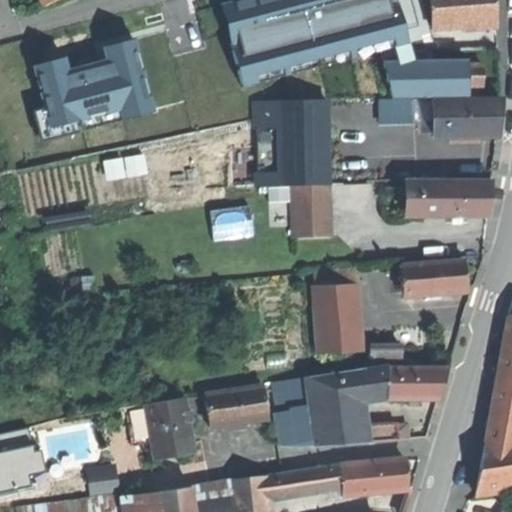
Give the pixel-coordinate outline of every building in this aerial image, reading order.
[(395,0),(238,0),(220,5),(242,86),(407,42),(395,0)] [(420,0),(395,0),(407,42),(430,36),(420,0)] [(428,0),(431,33),(500,27),(498,2),(497,0),(428,0)] [(64,58),(33,66),(44,107),(32,110),(40,141),(154,112),(135,39),(101,48),(104,60),(67,69),(64,58)] [(472,71),(448,72),(448,97),(472,96),(472,71)] [(383,100),(448,97),(448,72),(368,76),(368,99),(383,98),(383,100)] [(499,100),(433,101),(434,137),(496,136),(497,121),(499,100)] [(325,101),(255,103),(257,187),(292,186),(327,185),(325,101)] [(379,106),(379,121),(407,120),(406,104),(379,106)] [(419,217),(426,217),(426,197),(442,197),(442,180),(406,180),(406,197),(418,197),(419,217)] [(492,181),(442,180),(442,197),(426,197),(426,217),(488,217),(490,198),(492,181)] [(328,236),(327,185),(292,186),(293,237),(328,236)] [(406,217),(419,217),(418,197),(406,197),(406,217)] [(257,235),(254,203),(212,207),(214,239),(257,235)] [(400,264),(403,295),(466,290),(465,277),(464,259),(400,264)] [(317,353),(361,351),(358,284),(314,286),(317,353)] [(486,442),(511,438),(511,313),(508,315),(486,442)] [(370,348),(370,364),(402,364),(402,348),(370,348)] [(356,397),(387,392),(386,367),(352,372),(356,397)] [(447,367),(386,367),(387,392),(387,397),(438,399),(442,384),(447,367)] [(360,424),(357,401),(356,397),(352,372),(317,376),(321,409),(326,444),(360,442),(360,424)] [(307,378),(311,410),(321,409),(317,376),(307,378)] [(210,427),(268,417),(262,385),(205,394),(210,427)] [(357,401),(387,397),(387,392),(356,397),(357,401)] [(176,449),(192,446),(184,398),(147,404),(153,443),(155,457),(167,455),(177,454),(176,449)] [(132,447),(153,443),(147,404),(126,407),(132,447)] [(280,446),(326,444),(321,409),(311,410),(273,413),(280,446)] [(397,422),(360,424),(360,442),(397,439),(397,424),(397,422)] [(407,424),(397,424),(397,439),(408,439),(407,424)] [(511,438),(486,442),(477,493),(511,487),(511,438)] [(404,457),(340,463),(342,485),(342,495),(407,489),(406,472),(404,457)] [(291,492),(342,485),(340,463),(290,470),(291,492)] [(91,496),(117,493),(114,466),(88,470),(91,496)] [(268,492),(291,492),(290,470),(266,474),(268,492)] [(269,511),(268,492),(266,474),(193,484),(195,511),(269,511)] [(195,511),(193,484),(123,494),(125,511),(195,511)]
